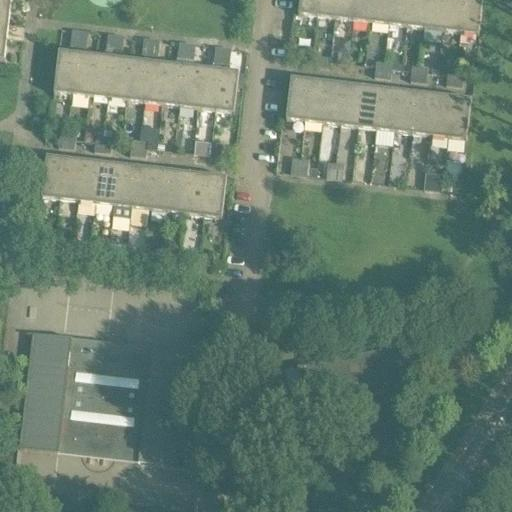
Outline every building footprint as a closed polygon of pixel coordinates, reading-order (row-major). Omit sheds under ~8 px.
[(0,0),(0,8),(11,9),(12,0),(0,0)] [(300,0),(299,18),(317,21),(319,0),(300,0)] [(319,0),(317,21),(335,23),(337,0),(319,0)] [(337,0),(335,23),(353,25),(356,0),(337,0)] [(356,0),(353,25),(371,27),(374,0),(356,0)] [(374,0),(371,27),(389,29),(392,0),(374,0)] [(392,0),(389,29),(407,31),(410,0),(392,0)] [(410,0),(407,31),(425,33),(428,0),(410,0)] [(428,0),(425,33),(442,36),(446,0),(428,0)] [(446,0),(442,36),(460,38),(464,0),(446,0)] [(464,0),(460,38),(479,40),(483,0),(464,0)] [(0,8),(0,26),(9,27),(11,9),(0,8)] [(0,26),(0,44),(7,45),(9,27),(0,26)] [(71,50),(79,51),(81,35),(73,34),(71,50)] [(81,35),(79,51),(87,52),(89,36),(81,35)] [(106,54),(114,55),(116,39),(108,38),(106,54)] [(116,39),(114,55),(122,56),(124,40),(116,39)] [(142,59),(150,60),(152,44),(144,43),(142,59)] [(152,44),(150,60),(158,61),(160,44),(152,44)] [(178,63),(186,64),(188,48),(180,47),(178,63)] [(188,48),(186,64),(194,65),(196,49),(188,48)] [(213,67),(221,68),(223,52),(215,51),(213,67)] [(223,52),(221,68),(230,69),(231,53),(223,52)] [(335,68),(348,69),(350,54),(337,52),(335,68)] [(54,97),(73,99),(78,57),(59,55),(54,97)] [(73,99),(91,102),(96,59),(78,57),(73,99)] [(91,102),(109,104),(114,61),(96,59),(91,102)] [(109,104),(126,106),(132,63),(114,61),(109,104)] [(126,106),(144,108),(149,65),(132,63),(126,106)] [(144,108),(162,110),(167,67),(149,65),(144,108)] [(375,81),(383,82),(385,66),(377,65),(375,81)] [(385,66),(383,82),(391,83),(392,74),(401,76),(402,68),(385,66)] [(162,110),(180,112),(185,69),(167,67),(162,110)] [(180,112),(198,114),(203,71),(185,69),(180,112)] [(411,86),(419,87),(420,71),(412,70),(411,86)] [(198,114),(216,116),(221,73),(203,71),(198,114)] [(420,71),(419,87),(427,87),(428,71),(420,71)] [(221,73),(216,116),(234,118),(240,76),(221,73)] [(446,90),(454,91),(456,75),(448,74),(446,90)] [(456,75),(454,91),(462,92),(464,76),(456,75)] [(286,124),(305,126),(310,83),(291,81),(286,124)] [(305,126),(323,128),(328,85),(310,83),(305,126)] [(323,128),(341,130),(346,87),(328,85),(323,128)] [(341,130),(359,132),(364,89),(346,87),(341,130)] [(359,132),(376,134),(381,92),(364,89),(359,132)] [(376,134),(394,137),(399,94),(381,92),(376,134)] [(394,137),(412,139),(417,96),(399,94),(394,137)] [(412,139),(430,141),(435,98),(417,96),(412,139)] [(430,141),(448,143),(453,100),(435,98),(430,141)] [(453,100),(448,143),(466,145),(472,102),(453,100)] [(105,133),(104,141),(112,141),(113,134),(105,133)] [(49,141),(60,142),(61,135),(50,134),(49,141)] [(60,142),(59,151),(67,152),(69,136),(61,135),(60,142)] [(69,136),(67,152),(75,153),(77,137),(69,136)] [(95,156),(103,157),(104,141),(96,140),(96,147),(95,156)] [(112,141),(104,141),(103,157),(111,157),(112,141)] [(130,160),(138,161),(140,145),(132,144),(130,160)] [(140,145),(138,161),(146,162),(148,146),(140,145)] [(42,203),(60,205),(66,162),(47,160),(42,203)] [(60,205),(78,207),(83,164),(66,162),(60,205)] [(291,179),(299,179),(301,163),(293,162),(291,179)] [(301,163),(299,179),(307,180),(309,164),(301,163)] [(78,207),(96,209),(101,166),(83,164),(78,207)] [(96,209),(114,211),(119,168),(101,166),(96,209)] [(327,183),(335,184),(336,168),(328,167),(327,183)] [(114,211),(132,213),(137,170),(119,168),(114,211)] [(336,168),(335,184),(343,184),(344,168),(336,168)] [(132,213),(150,215),(155,172),(137,170),(132,213)] [(150,215),(168,217),(173,174),(155,172),(150,215)] [(168,217),(186,219),(191,177),(173,174),(168,217)] [(186,219),(203,222),(209,179),(191,177),(186,219)] [(424,194),(443,197),(445,180),(426,178),(424,194)] [(209,179),(203,222),(222,224),(227,181),(209,179)] [(161,270),(163,254),(164,248),(156,247),(155,253),(145,252),(142,268),(161,270)] [(163,254),(161,270),(169,271),(171,255),(163,254)] [(179,272),(197,274),(199,258),(191,257),(191,261),(181,259),(179,272)] [(199,258),(197,274),(205,275),(207,259),(199,258)] [(26,337),(33,338),(20,452),(13,451),(12,452),(58,457),(59,453),(71,454),(126,460),(139,462),(138,467),(184,472),(184,471),(177,470),(191,357),(197,358),(198,357),(152,351),(151,356),(134,354),(84,348),(71,347),(72,342),(26,336),(26,337)] [(410,392),(408,380),(419,378),(416,356),(396,360),(394,352),(298,370),(305,411),(307,419),(332,414),(330,406),(410,392)]
